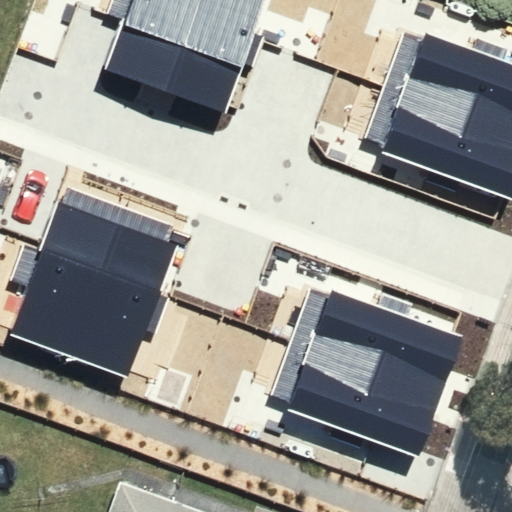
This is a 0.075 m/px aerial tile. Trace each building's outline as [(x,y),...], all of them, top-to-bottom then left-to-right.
[(106,67),(225,111),(266,0),(114,0),(109,12),(125,18),(106,67)] [(385,144),(382,151),(511,199),(511,198),(511,63),(422,30),(419,38),(403,32),(364,136),(385,144)] [(69,190),(14,338),(130,381),(185,233),(69,190)] [(309,291),(271,395),(293,403),(289,414),(421,461),(465,338),(332,290),(328,298),(309,291)] [(204,511),(113,475),(98,511),(204,511)]
